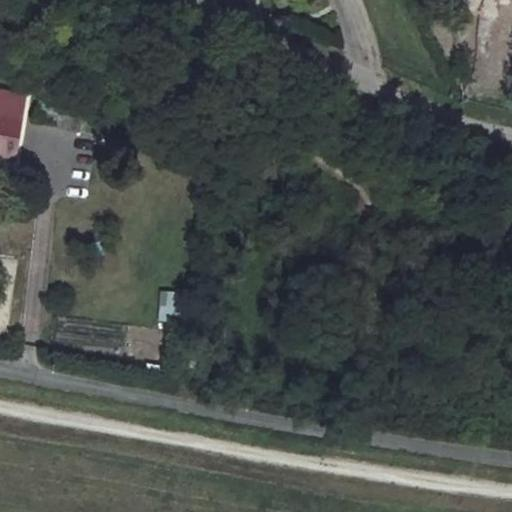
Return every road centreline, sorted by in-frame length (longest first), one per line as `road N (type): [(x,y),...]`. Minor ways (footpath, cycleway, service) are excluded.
road 1 (unclassified): [(0,368),(511,462)]
road 2 (track): [(511,494),(0,407)]
road 3 (unclassified): [(511,138),(453,123),(184,0)]
